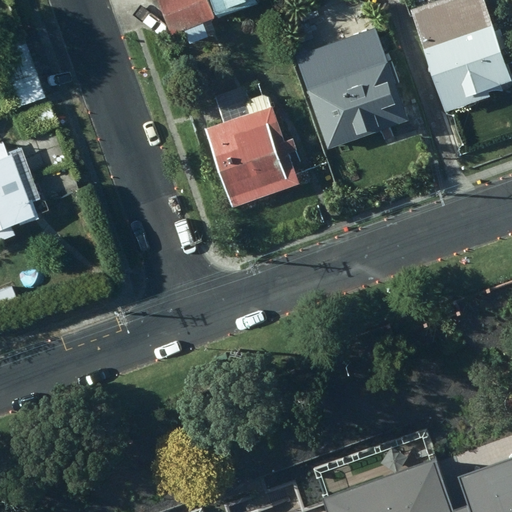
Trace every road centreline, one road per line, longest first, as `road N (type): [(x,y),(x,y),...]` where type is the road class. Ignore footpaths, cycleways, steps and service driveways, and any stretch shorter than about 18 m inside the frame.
road 1 (residential): [(196,314),(511,201)]
road 2 (residential): [(82,0),(196,314)]
road 3 (residential): [(0,385),(196,314)]
